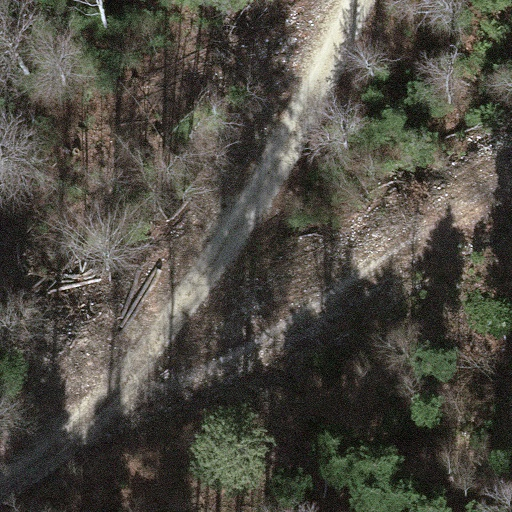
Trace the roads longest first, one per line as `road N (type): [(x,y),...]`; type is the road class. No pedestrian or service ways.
road 1 (track): [(353,0),(273,162),(196,285),(96,415),(0,489)]
road 2 (track): [(96,415),(302,328),(511,170)]
